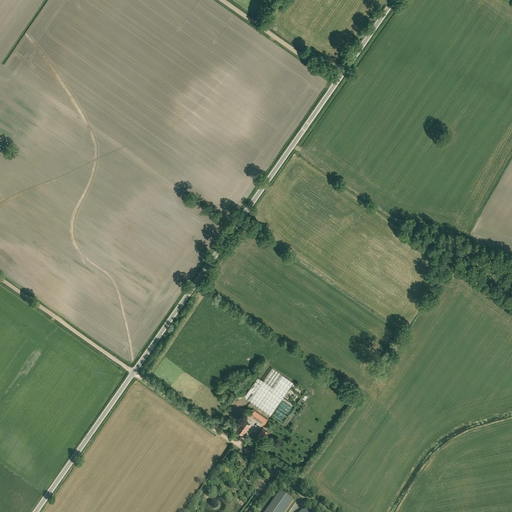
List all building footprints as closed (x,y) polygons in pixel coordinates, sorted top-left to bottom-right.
[(293,382),(267,364),(244,396),(270,415),(293,382)] [(251,416),(264,425),(267,420),(254,411),(251,416)] [(243,435),(250,425),(243,420),(236,430),(243,435)] [(263,440),(268,432),(263,429),(258,436),(263,440)] [(285,511),(293,501),(280,491),(265,511),(285,511)]
